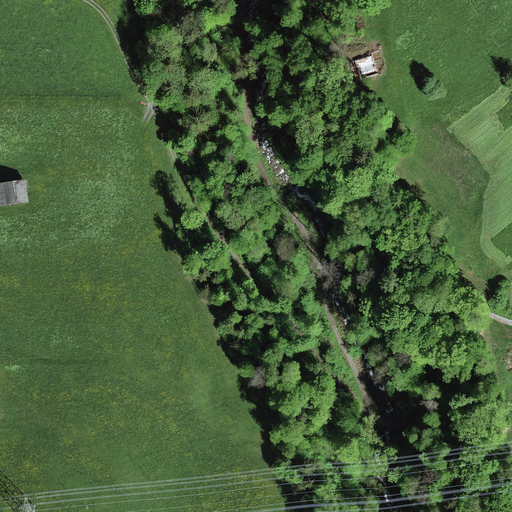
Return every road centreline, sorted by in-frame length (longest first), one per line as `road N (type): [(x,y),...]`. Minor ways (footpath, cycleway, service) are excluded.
road 1 (track): [(376,418),(199,208),(112,24),(83,0)]
road 2 (track): [(239,0),(251,143),(320,264),(324,300),(376,418)]
road 3 (track): [(511,321),(457,309),(440,322),(420,408),(398,427),(376,418)]
